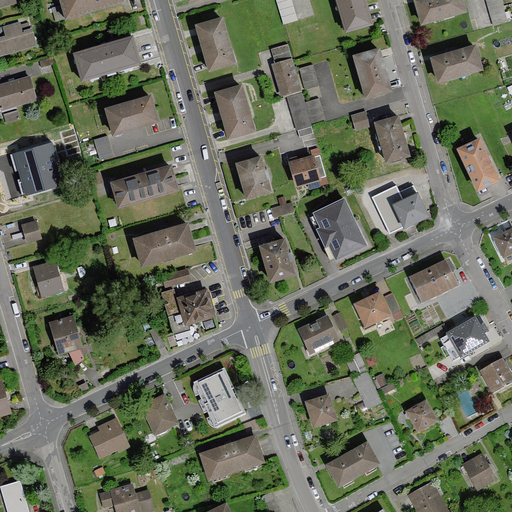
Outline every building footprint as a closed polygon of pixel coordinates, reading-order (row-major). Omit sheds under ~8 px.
[(122,0),(60,0),(66,19),(123,2),(122,0)] [(297,20),(291,0),(276,0),(284,24),(285,24),(297,20)] [(336,0),(346,32),(373,24),(372,20),(370,14),(369,11),(367,5),(365,0),(336,0)] [(414,0),(414,2),(421,25),(466,12),(462,0),(414,0)] [(501,0),(486,0),(494,25),(507,21),(501,0)] [(222,17),(195,25),(209,71),(236,63),(222,17)] [(3,27),(6,36),(0,37),(0,55),(36,45),(31,28),(21,31),(19,23),(3,27)] [(133,35),(73,53),(82,81),(141,64),(133,35)] [(289,45),(271,50),(275,64),(272,65),(281,95),(301,90),(296,70),(293,61),(289,45)] [(431,60),(437,82),(482,69),(476,45),(459,49),(431,57),(431,60)] [(379,48),(353,56),(365,98),(365,99),(392,92),(380,50),(379,48)] [(312,65),(300,68),(305,88),(318,85),(312,65)] [(30,76),(0,85),(0,108),(0,110),(16,105),(37,99),(31,78),(30,76)] [(228,139),(255,131),(241,84),(215,92),(228,139)] [(301,93),(287,97),(298,136),(312,133),(311,127),(301,93)] [(151,94),(105,108),(113,134),(159,121),(151,94)] [(319,98),(306,102),(312,123),(325,119),(319,98)] [(5,113),(7,121),(21,117),(19,109),(5,113)] [(365,111),(351,115),(356,132),(370,128),(369,124),(365,111)] [(398,115),(375,122),(386,163),(410,156),(407,147),(401,126),(398,115)] [(112,156),(107,136),(95,140),(100,159),(112,156)] [(457,148),(477,190),(499,180),(479,138),(457,148)] [(64,185),(51,143),(13,154),(26,196),(64,185)] [(313,155),(289,162),(296,187),(321,180),(313,155)] [(246,199),(271,192),(261,156),(236,162),(246,199)] [(171,164),(110,181),(118,207),(178,189),(171,164)] [(390,232),(404,226),(390,197),(399,193),(396,186),(374,197),(390,232)] [(399,193),(390,197),(404,226),(404,227),(429,215),(417,191),(416,192),(413,186),(399,193)] [(366,244),(343,199),(314,213),(321,228),(317,229),(325,246),(329,244),(336,259),(366,244)] [(279,215),(295,211),(293,202),(271,207),(271,208),(273,216),(279,215)] [(36,220),(22,224),(27,243),(41,240),(36,220)] [(188,222),(133,238),(142,266),(196,250),(188,222)] [(511,229),(494,239),(503,259),(511,254),(511,229)] [(295,274),(285,238),(259,245),(270,281),(295,274)] [(55,260),(34,266),(34,269),(42,296),(63,290),(55,260)] [(446,263),(409,280),(421,305),(435,298),(459,286),(446,263)] [(187,269),(161,276),(164,287),(173,285),(190,280),(187,269)] [(174,289),(161,292),(174,334),(191,329),(189,323),(215,315),(207,288),(176,297),(174,289)] [(392,293),(384,297),(396,321),(404,318),(392,293)] [(379,294),(354,307),(365,329),(390,317),(379,294)] [(73,314),(50,321),(59,354),(68,351),(75,364),(84,359),(78,348),(83,347),(73,314)] [(326,317),(298,331),(310,355),(338,341),(326,317)] [(475,319),(452,332),(465,356),(488,343),(475,319)] [(443,324),(415,339),(418,345),(437,334),(438,336),(447,331),(443,324)] [(157,327),(149,331),(158,351),(166,347),(157,327)] [(359,354),(345,360),(352,374),(367,371),(359,354)] [(498,354),(479,365),(482,370),(480,372),(491,392),(511,381),(511,377),(502,359),(501,360),(498,354)] [(224,370),(194,384),(216,430),(246,416),(224,370)] [(367,374),(352,378),(367,409),(381,402),(367,374)] [(0,416),(11,413),(2,379),(0,379),(0,416)] [(141,405),(155,436),(179,426),(165,395),(141,405)] [(314,429),(337,422),(329,396),(305,403),(314,429)] [(436,423),(438,422),(426,401),(406,413),(408,416),(417,433),(436,423)] [(119,453),(130,447),(116,418),(99,426),(101,431),(90,436),(100,459),(118,450),(119,453)] [(256,437),(200,455),(208,481),(264,463),(256,437)] [(378,466),(379,465),(367,443),(326,466),(333,478),(339,488),(343,486),(353,480),(365,473),(375,467),(378,466)] [(482,456),(481,454),(472,459),(469,462),(462,465),(478,490),(496,479),(482,456)] [(27,511),(19,482),(1,488),(8,511),(27,511)] [(417,511),(447,511),(439,497),(436,491),(431,483),(413,494),(408,496),(413,504),(417,511)] [(132,485),(99,494),(103,508),(114,505),(115,511),(149,511),(154,511),(148,490),(135,494),(132,485)] [(279,511),(271,493),(260,497),(265,511),(279,511)]
